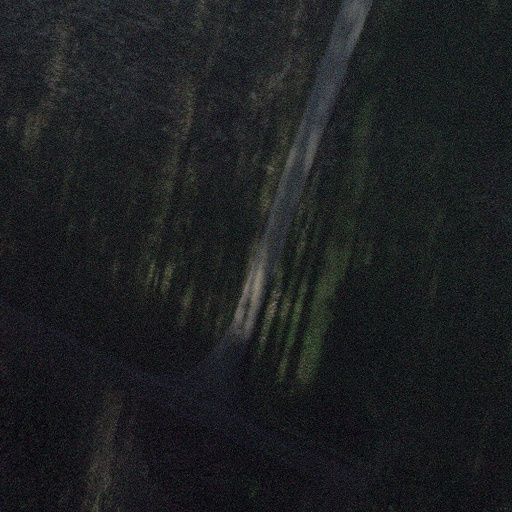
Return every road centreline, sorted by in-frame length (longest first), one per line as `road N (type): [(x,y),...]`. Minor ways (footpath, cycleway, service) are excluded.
road 1 (track): [(429,511),(198,413),(0,314)]
road 2 (track): [(361,0),(258,284),(198,413)]
